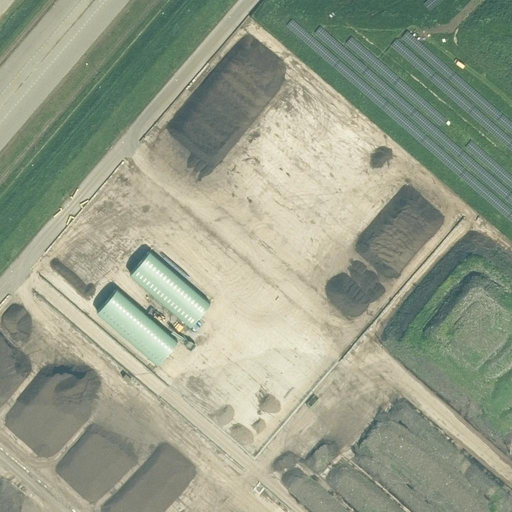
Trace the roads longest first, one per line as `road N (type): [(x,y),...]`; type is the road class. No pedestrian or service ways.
road 1 (unknown): [(289,281),(171,176),(190,129),(200,57),(352,186)]
road 2 (unknown): [(18,270),(293,511)]
